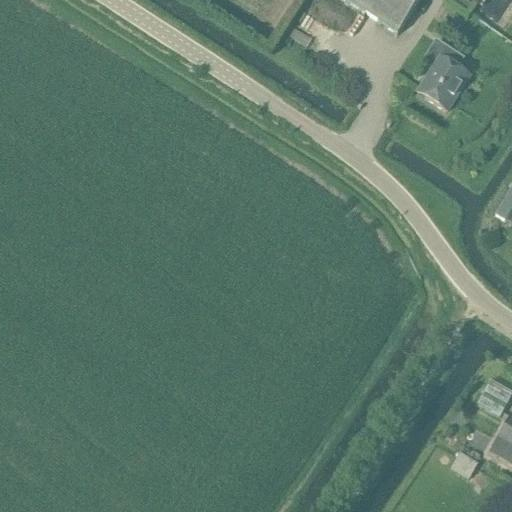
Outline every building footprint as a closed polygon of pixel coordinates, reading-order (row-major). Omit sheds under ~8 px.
[(337,0),(397,39),(421,0),(337,0)] [(446,116),(469,81),(456,73),(463,62),(447,52),(417,97),(446,116)] [(504,225),(511,210),(511,188),(494,219),(504,225)] [(511,392),(494,382),(480,407),(501,419),(511,399),(511,392)] [(511,420),(510,419),(490,455),(511,466),(511,464),(511,420)] [(449,473),(468,484),(477,468),(459,457),(449,473)]
